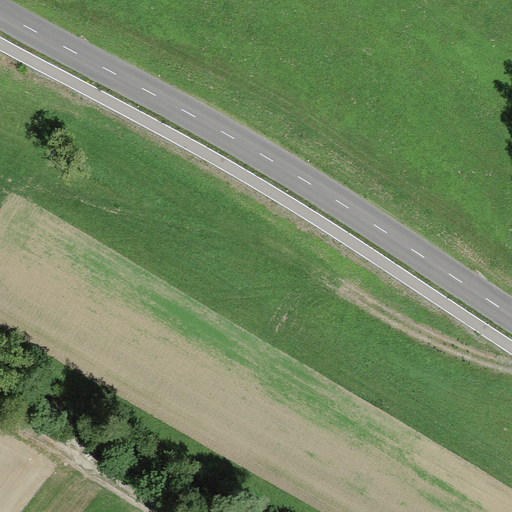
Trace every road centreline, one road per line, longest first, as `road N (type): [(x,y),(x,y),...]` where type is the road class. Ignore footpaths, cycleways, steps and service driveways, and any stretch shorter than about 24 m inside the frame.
road 1 (tertiary): [(0,10),(304,179),(511,316)]
road 2 (track): [(160,511),(0,414)]
